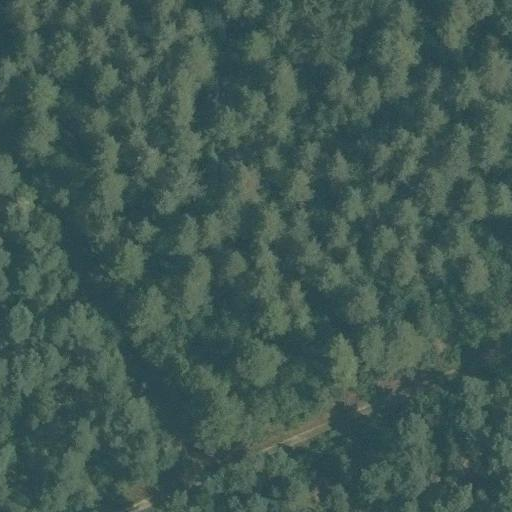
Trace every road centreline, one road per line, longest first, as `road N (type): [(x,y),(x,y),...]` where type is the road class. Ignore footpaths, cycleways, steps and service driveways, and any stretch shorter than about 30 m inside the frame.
road 1 (track): [(134,511),(511,344)]
road 2 (track): [(0,136),(202,482)]
